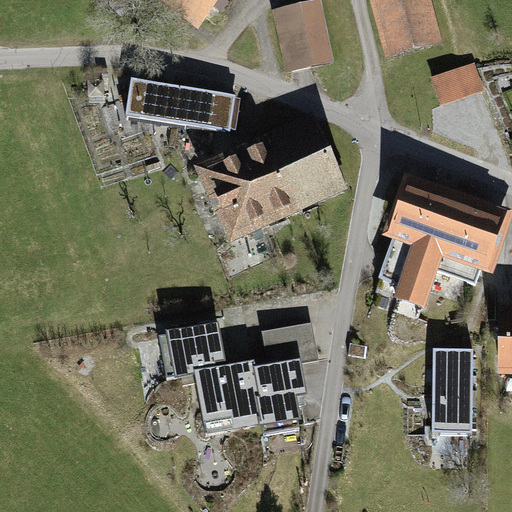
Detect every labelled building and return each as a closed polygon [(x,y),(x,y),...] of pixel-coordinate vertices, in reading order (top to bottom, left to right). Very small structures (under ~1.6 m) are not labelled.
[(184,0),(205,16),(213,6),(220,12),(227,3),(223,0),(184,0)] [(370,0),(386,60),(441,45),(429,0),(370,0)] [(317,2),(277,11),(291,72),(331,64),(317,2)] [(474,66),(432,80),(441,106),(481,92),(483,91),(474,66)] [(103,82),(88,82),(89,97),(104,96),(103,82)] [(236,99),(131,83),(126,118),(230,134),(236,99)] [(294,131),(265,145),(283,183),(286,182),(298,208),(341,188),(312,124),(295,133),(294,131)] [(283,183),(265,145),(245,154),(274,219),(298,208),(286,182),(283,183)] [(274,219),(245,154),(236,158),(233,161),(225,164),(254,227),(274,219)] [(254,227),(225,164),(205,174),(234,237),(254,227)] [(397,235),(381,281),(401,288),(397,301),(422,310),(435,272),(476,286),(501,218),(454,202),(456,196),(438,189),(436,196),(412,187),(394,234),(397,235)] [(511,316),(503,317),(503,374),(511,373),(511,316)] [(216,328),(160,339),(167,381),(194,375),(216,371),(215,364),(222,363),(216,328)] [(278,331),(262,334),(267,363),(283,360),(278,331)] [(367,347),(350,344),(348,356),(366,359),(367,347)] [(473,353),(434,352),(432,437),(472,437),(473,353)] [(148,356),(132,360),(135,371),(151,368),(148,356)] [(216,371),(194,375),(205,431),(261,421),(258,402),(261,402),(256,372),(254,363),(216,371)] [(298,365),(256,372),(261,402),(258,402),(261,421),(264,437),(301,431),(294,397),(304,394),(298,365)]
